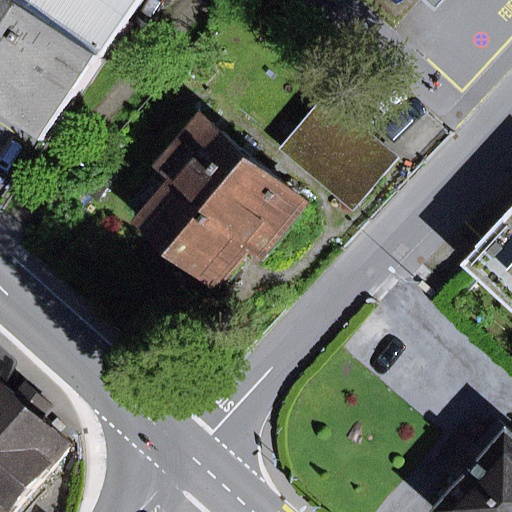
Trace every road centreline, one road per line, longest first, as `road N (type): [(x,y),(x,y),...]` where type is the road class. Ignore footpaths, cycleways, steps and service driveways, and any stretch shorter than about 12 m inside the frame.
road 1 (residential): [(511,103),(185,453)]
road 2 (primary): [(185,453),(0,290)]
